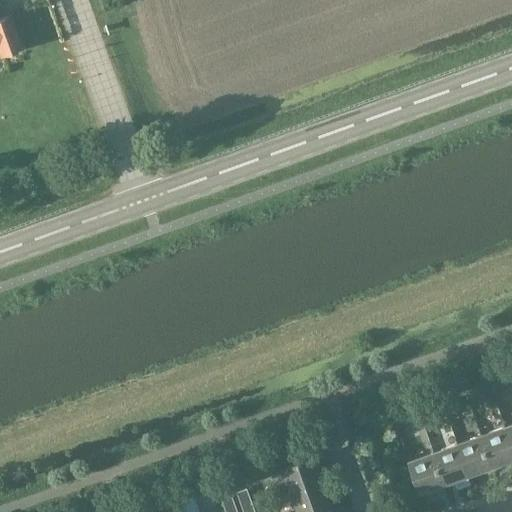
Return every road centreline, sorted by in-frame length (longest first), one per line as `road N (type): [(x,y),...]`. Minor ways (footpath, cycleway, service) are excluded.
road 1 (primary): [(0,251),(511,67)]
road 2 (unknown): [(141,201),(66,0)]
